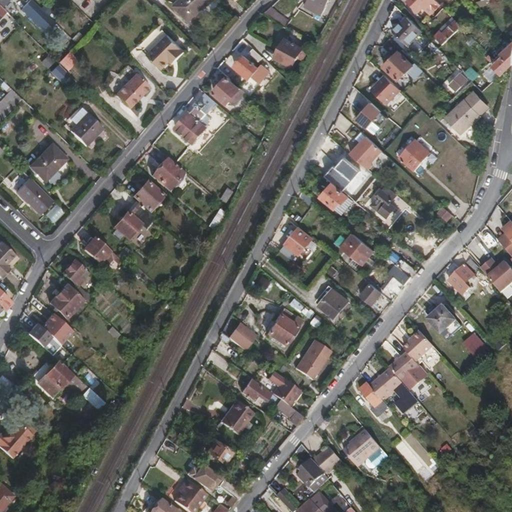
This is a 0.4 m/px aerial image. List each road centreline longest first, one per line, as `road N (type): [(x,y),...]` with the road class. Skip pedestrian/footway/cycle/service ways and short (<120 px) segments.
road 1 (residential): [(118,511),(390,0)]
road 2 (unclassified): [(239,511),(351,363),(486,208),(508,147)]
road 3 (residential): [(47,253),(268,0)]
